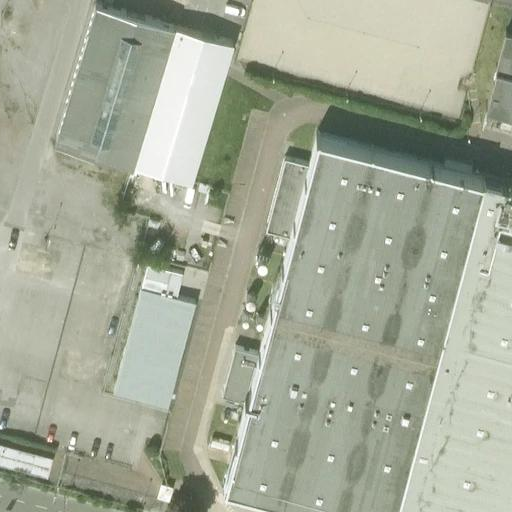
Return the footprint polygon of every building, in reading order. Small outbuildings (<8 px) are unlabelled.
[(95,0),(54,139),(131,161),(191,179),(231,42),(232,40),(96,0),(95,0)] [(511,30),(505,29),(485,104),(511,111),(511,30)] [(465,74),(459,76),(461,87),(471,85),(475,84),(472,73),(465,74)] [(511,511),(511,180),(316,128),(307,159),(284,153),(265,226),(288,232),(257,350),(234,343),(221,392),(244,398),(222,481),(336,511),(511,511)] [(182,269),(147,260),(113,388),(168,402),(195,298),(176,292),(182,269)] [(0,460),(43,472),(48,453),(0,440),(0,460)] [(159,488),(157,495),(165,497),(168,498),(170,491),(172,484),(168,483),(161,481),(159,488)]
